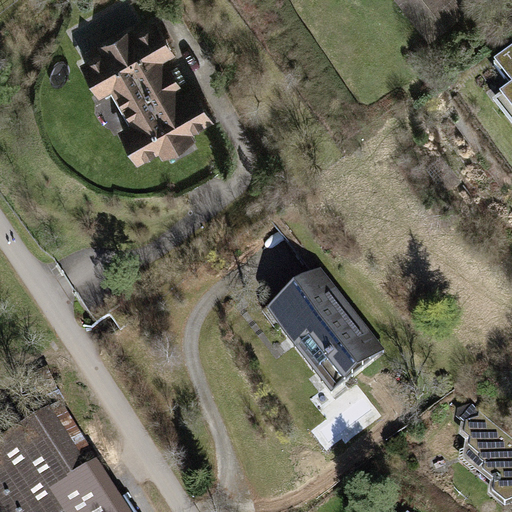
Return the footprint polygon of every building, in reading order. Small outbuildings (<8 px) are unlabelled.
[(401,0),(432,37),(456,18),(452,12),(461,5),(457,0),(401,0)] [(155,25),(85,65),(101,92),(113,85),(136,125),(124,132),(139,159),(209,119),(193,92),(181,99),(174,87),(177,85),(169,70),(165,72),(158,59),(171,52),(155,25)] [(316,274),(276,306),(295,331),(296,330),(303,338),(298,342),(320,370),(333,360),(341,370),(339,371),(344,377),(377,351),(316,274)] [(470,439),(469,446),(480,455),(479,460),(485,464),(484,471),(495,481),(494,493),(506,503),(511,500),(511,437),(480,411),(479,417),(466,421),(464,434),(470,439)] [(0,511),(64,511),(66,511),(65,511),(114,511),(89,472),(84,475),(46,416),(0,444),(0,511)]
